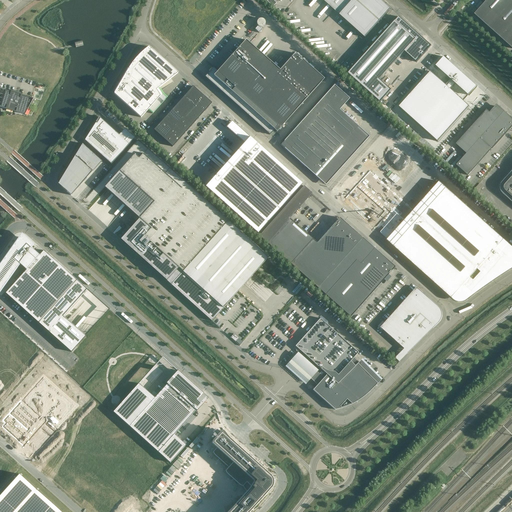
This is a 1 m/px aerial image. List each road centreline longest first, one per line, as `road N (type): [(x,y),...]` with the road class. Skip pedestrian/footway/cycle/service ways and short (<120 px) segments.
road 1 (unclassified): [(139,28),(50,174),(51,185),(236,354),(289,379)]
road 2 (unclassified): [(139,28),(461,314)]
road 3 (tertiary): [(273,396),(0,151)]
road 4 (tertiary): [(0,189),(254,418)]
road 5 (unclassified): [(239,435),(216,396),(29,228),(16,225),(0,245)]
road 6 (unclassified): [(289,379),(341,420),(378,396),(461,314)]
road 7 (unknown): [(370,234),(433,174),(511,243)]
road 8 (secondary): [(371,436),(511,310)]
